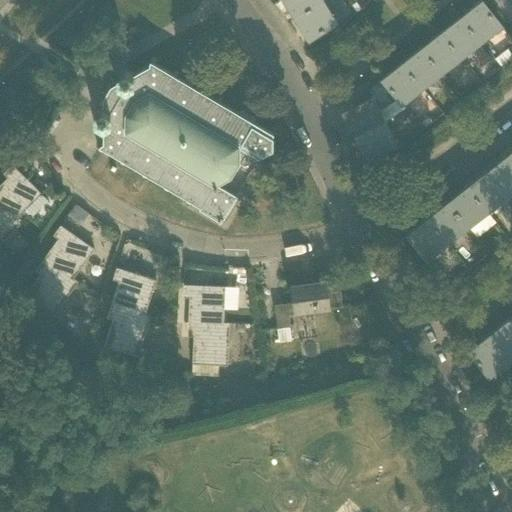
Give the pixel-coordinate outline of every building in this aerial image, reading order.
[(322,0),(284,0),(295,17),(322,0)] [(322,0),(295,17),(308,39),(335,22),(350,13),(341,0),(322,0)] [(482,40),(501,25),(481,0),(480,0),(462,15),(482,40)] [(462,56),(482,40),(462,15),(442,30),(462,56)] [(442,71),(462,56),(442,30),(422,46),(442,71)] [(422,87),(442,71),(422,46),(402,62),(422,87)] [(118,73),(118,81),(112,85),(110,83),(101,99),(103,100),(103,107),(96,111),(96,119),(104,124),(103,143),(101,144),(100,146),(101,146),(99,149),(102,151),(104,148),(123,159),(121,163),(124,165),(126,161),(145,172),(143,176),(146,178),(148,174),(167,185),(165,189),(168,191),(170,187),(189,199),(187,202),(190,204),(192,201),(198,203),(199,203),(200,208),(221,220),(224,216),(224,217),(238,195),(237,194),(247,178),(249,180),(257,168),(254,166),(259,158),(262,154),(263,155),(273,150),(273,138),(272,137),(274,133),(254,121),(256,118),(242,109),(240,113),(221,102),(223,98),(220,96),(218,100),(199,89),(201,85),(198,83),(196,87),(177,75),(179,72),(176,70),(174,73),(155,62),(157,59),(154,57),(153,60),(151,60),(150,61),(150,65),(134,74),(126,69),(118,73)] [(402,62),(383,77),(402,102),(422,87),(402,62)] [(505,71),(504,69),(501,66),(491,74),(495,79),(505,71)] [(389,86),(383,78),(374,84),(376,87),(386,88),(389,86)] [(384,121),(373,98),(344,112),(355,135),(384,121)] [(424,128),(432,123),(428,118),(421,124),(424,128)] [(366,158),(394,144),(395,144),(384,121),(355,135),(366,158)] [(487,170),(507,195),(511,191),(511,161),(506,154),(487,170)] [(17,219),(42,193),(17,168),(0,185),(0,207),(19,226),(21,223),(17,219)] [(487,211),(507,195),(487,170),(467,185),(487,211)] [(467,226),(487,211),(467,185),(447,201),(467,226)] [(448,242),(467,226),(447,201),(428,216),(448,242)] [(0,207),(0,244),(19,226),(0,207)] [(428,216),(408,232),(407,232),(427,258),(448,242),(428,216)] [(66,228),(43,260),(48,264),(76,284),(78,282),(74,279),(95,249),(66,228)] [(489,253),(502,243),(497,236),(495,235),(493,237),(490,234),(480,241),(489,253)] [(48,264),(29,290),(25,296),(54,316),(76,284),(48,264)] [(146,314),(157,279),(122,269),(111,307),(116,308),(149,319),(150,315),(146,314)] [(340,289),(327,291),(326,280),(292,285),(295,302),(275,305),(278,328),(290,326),(288,314),(296,313),(296,314),(330,309),(329,309),(343,307),(340,289)] [(224,322),(226,286),(191,285),(189,324),(195,325),(230,326),(230,323),(224,322)] [(116,308),(114,314),(105,345),(138,355),(149,319),(116,308)] [(509,359),(511,356),(511,322),(509,318),(489,333),(509,359)] [(230,326),(195,325),(192,374),(219,375),(220,364),(228,365),(230,326)] [(489,333),(469,349),(489,374),(509,359),(489,333)]
